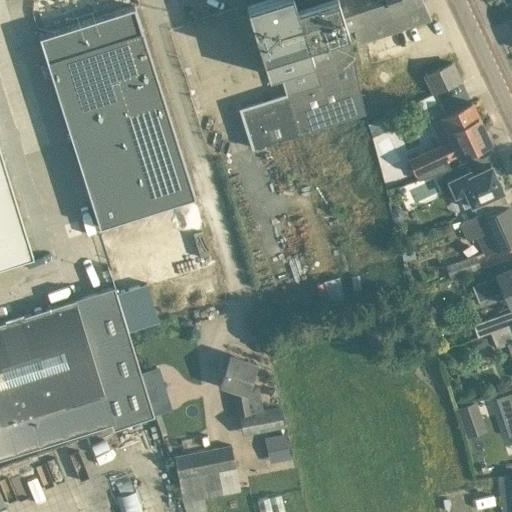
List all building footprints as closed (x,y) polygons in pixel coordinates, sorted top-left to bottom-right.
[(269,72),(280,69),(311,58),(319,82),(287,92),(239,105),(252,147),(365,111),(350,42),(357,41),(352,25),(345,27),(337,0),(252,0),(245,2),(246,3),(269,72)] [(357,41),(429,17),(423,2),(424,1),(423,0),(337,0),(345,27),(352,25),(357,41)] [(195,196),(134,4),(39,34),(99,226),(195,196)] [(461,79),(452,61),(425,74),(433,92),(461,79)] [(432,92),(407,104),(411,113),(436,101),(432,92)] [(472,101),(453,109),(442,114),(443,117),(431,122),(440,144),(409,157),(419,179),(449,168),(444,156),(458,150),(460,154),(472,149),(490,141),(472,101)] [(0,264),(33,255),(0,148),(0,264)] [(459,223),(460,226),(509,203),(491,164),(471,173),(469,170),(451,178),(448,180),(455,196),(465,191),(471,205),(473,204),(477,214),(459,223)] [(511,210),(509,203),(460,226),(467,239),(477,235),(485,254),(506,245),(511,242),(511,210)] [(403,214),(402,208),(399,205),(394,206),(392,210),(393,216),(396,218),(401,217),(403,214)] [(476,254),(446,263),(450,276),(480,268),(476,254)] [(511,304),(511,303),(511,267),(474,283),(481,300),(504,290),(511,304)] [(111,419),(152,406),(116,290),(114,283),(74,296),(74,297),(0,319),(0,452),(109,414),(111,419)] [(490,331),(511,323),(511,309),(473,323),(477,336),(490,331)] [(402,323),(386,329),(392,347),(409,342),(402,323)] [(511,323),(490,331),(497,347),(507,343),(511,355),(511,354),(511,323)] [(477,348),(485,345),(487,341),(485,337),(481,335),(473,338),(471,342),(472,346),(477,348)] [(263,408),(262,404),(258,384),(248,386),(256,362),(230,353),(223,372),(220,381),(235,386),(240,412),(263,408)] [(141,370),(144,379),(161,374),(158,365),(141,370)] [(511,390),(496,397),(509,436),(511,434),(511,390)] [(457,407),(463,424),(482,417),(476,400),(457,407)] [(285,431),(265,436),(270,462),(291,457),(285,431)] [(174,454),(183,501),(222,493),(239,490),(235,466),(230,444),(174,454)] [(502,511),(511,511),(511,473),(497,475),(502,511)] [(142,511),(136,490),(115,497),(119,511),(142,511)]
